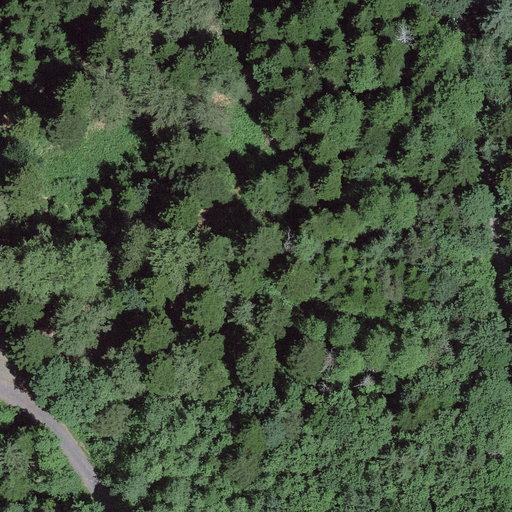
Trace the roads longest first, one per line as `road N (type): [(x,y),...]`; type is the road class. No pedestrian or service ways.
road 1 (track): [(511,317),(467,0)]
road 2 (track): [(110,511),(69,442),(36,407),(0,388)]
